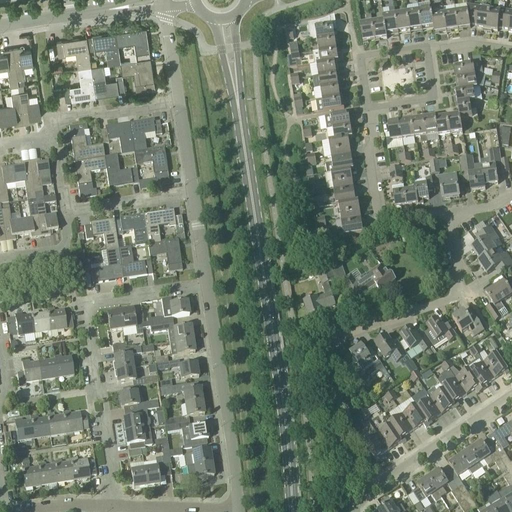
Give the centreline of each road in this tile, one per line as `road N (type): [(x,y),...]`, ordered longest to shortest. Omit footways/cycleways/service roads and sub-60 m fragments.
road 1 (primary): [(294,511),(239,112)]
road 2 (residential): [(111,507),(87,311),(94,303),(206,285)]
road 3 (residential): [(307,344),(457,295),(449,212)]
road 4 (residential): [(239,510),(206,285)]
road 5 (residential): [(353,511),(376,485),(511,392)]
road 6 (residential): [(367,108),(378,222),(449,212)]
road 7 (residential): [(52,138),(50,122),(177,101)]
road 8 (residential): [(191,193),(64,211)]
road 9 (residential): [(239,510),(111,507)]
